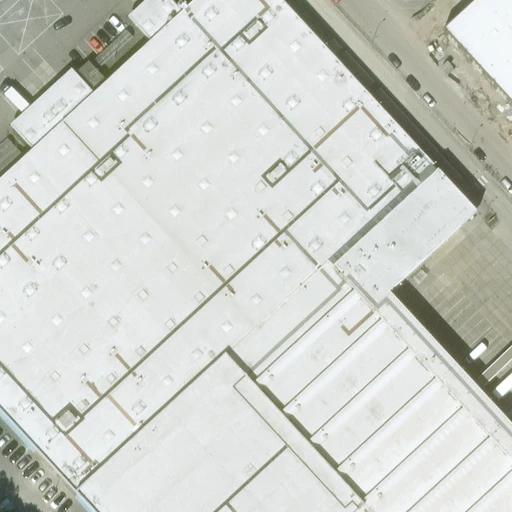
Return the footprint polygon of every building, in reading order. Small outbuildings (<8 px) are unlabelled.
[(0,410),(77,494),(93,511),(511,511),(511,429),(388,295),(475,215),(438,174),(437,174),(433,170),(433,169),(277,0),(200,0),(183,16),(168,0),(157,0),(133,23),(153,44),(94,98),(73,75),(14,129),(35,152),(0,184),(0,410)] [(473,0),(440,30),(468,60),(500,30),(489,18),(473,0)] [(472,0),(473,0),(489,18),(508,0),(472,0)] [(511,0),(508,0),(489,18),(500,30),(503,33),(511,24),(511,0)] [(511,24),(503,33),(511,42),(511,24)] [(500,30),(468,60),(492,86),(511,68),(511,42),(503,33),(500,30)] [(89,63),(78,73),(94,90),(105,80),(89,63)] [(511,68),(492,86),(511,107),(511,68)]
